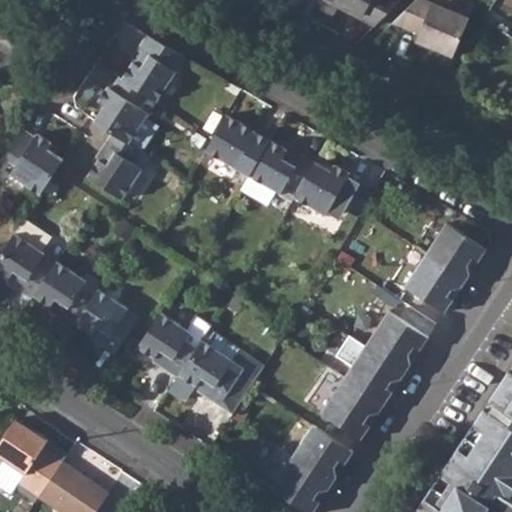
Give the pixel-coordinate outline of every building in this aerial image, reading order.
[(314,0),(313,3),(334,15),(340,5),(375,24),(399,0),(314,0)] [(468,18),(423,0),(414,0),(392,21),(419,32),(415,40),(453,55),(468,18)] [(139,49),(120,79),(147,96),(156,101),(185,56),(146,34),(137,47),(139,49)] [(145,117),(148,112),(140,107),(147,96),(120,79),(117,76),(109,89),(105,87),(97,99),(104,103),(93,120),(111,132),(128,143),(145,117)] [(270,138),(271,135),(258,128),(257,131),(227,113),(205,150),(236,168),(242,159),(253,166),(270,138)] [(145,117),(128,143),(141,151),(158,125),(145,117)] [(10,173),(40,194),(55,172),(63,158),(48,149),(52,142),(38,133),(35,136),(22,127),(2,157),(15,165),(10,173)] [(128,143),(111,132),(103,144),(106,146),(87,176),(123,198),(150,157),(141,151),(128,143)] [(297,191),(315,160),(302,153),(300,156),(270,138),(253,166),(241,188),(267,203),(274,190),(279,193),(285,184),(297,191)] [(293,197),(325,215),(330,207),(341,214),(359,183),(347,175),(349,171),(334,163),(330,169),(315,160),(297,191),(293,197)] [(14,233),(44,252),(51,242),(50,236),(23,219),(14,233)] [(446,221),(425,253),(466,280),(472,270),(486,249),(446,221)] [(14,233),(0,254),(0,273),(20,287),(19,290),(31,298),(33,295),(51,268),(56,260),(44,252),(14,233)] [(405,285),(444,312),(452,300),(466,280),(425,253),(405,285)] [(51,268),(33,295),(63,314),(61,317),(73,325),(75,323),(92,295),(81,288),(87,279),(84,277),(56,260),(51,268)] [(81,288),(92,295),(98,288),(102,281),(88,272),(84,277),(87,279),(81,288)] [(92,295),(75,323),(105,342),(102,345),(115,353),(140,314),(98,288),(92,295)] [(389,310),(365,345),(406,371),(415,356),(428,336),(389,310)] [(161,311),(138,346),(167,366),(165,369),(178,377),(180,374),(197,347),(185,339),(192,331),(161,311)] [(185,339),(197,347),(202,338),(209,329),(198,321),(192,331),(185,339)] [(197,347),(180,374),(178,377),(169,390),(183,398),(189,397),(197,384),(209,392),(208,395),(220,404),(222,401),(239,374),(251,356),(209,329),(202,338),(197,347)] [(344,376),(385,403),(392,391),(406,371),(365,345),(344,376)] [(220,404),(233,412),(251,383),(264,364),(251,356),(239,374),(222,401),(220,404)] [(511,374),(507,371),(490,398),(495,402),(487,413),(482,409),(472,424),(483,431),(467,455),(457,447),(439,474),(450,481),(434,505),(424,498),(414,511),(511,511),(511,501),(508,499),(511,491),(511,374)] [(321,412),(360,439),(369,426),(385,403),(344,376),(321,412)] [(0,443),(0,455),(26,472),(47,438),(16,418),(0,443)] [(224,428),(236,436),(243,426),(231,418),(224,428)] [(292,456),(333,482),(341,470),(353,451),(313,424),(292,456)] [(457,447),(467,455),(483,431),(472,424),(457,447)] [(313,511),(333,482),(292,456),(280,447),(264,472),(276,480),(272,488),(307,511),(313,511)] [(41,498),(62,511),(97,511),(110,493),(64,462),(41,498)] [(424,498),(434,505),(450,481),(439,474),(424,498)]
